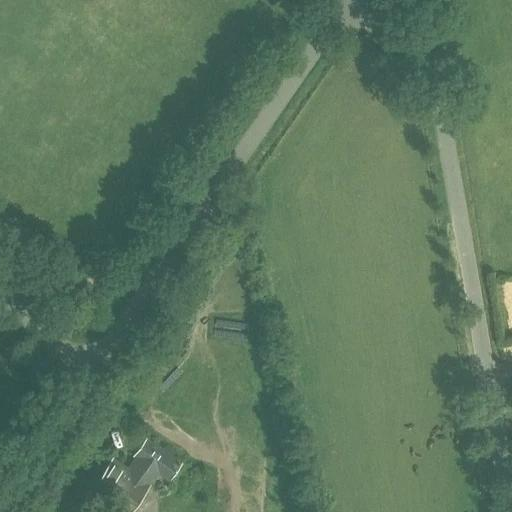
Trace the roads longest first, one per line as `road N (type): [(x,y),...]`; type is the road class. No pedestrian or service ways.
road 1 (unclassified): [(510,511),(431,91),(419,62),(345,5)]
road 2 (unclassified): [(91,370),(345,5)]
road 3 (unclassified): [(0,502),(91,370)]
